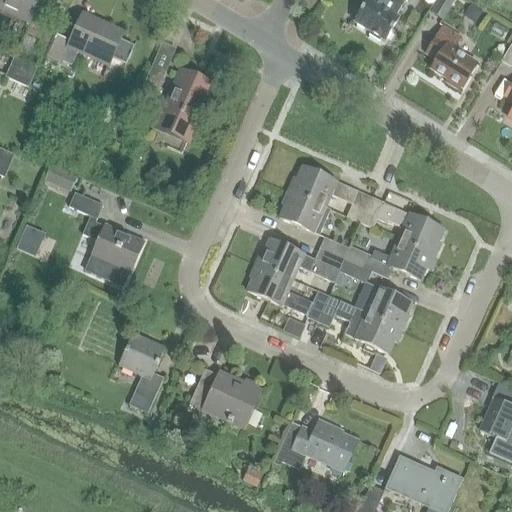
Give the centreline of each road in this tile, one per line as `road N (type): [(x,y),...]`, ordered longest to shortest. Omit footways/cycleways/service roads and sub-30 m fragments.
road 1 (residential): [(511,232),(447,377),(413,398),(390,398),(201,312),(191,278),(290,62)]
road 2 (residential): [(511,197),(290,62)]
